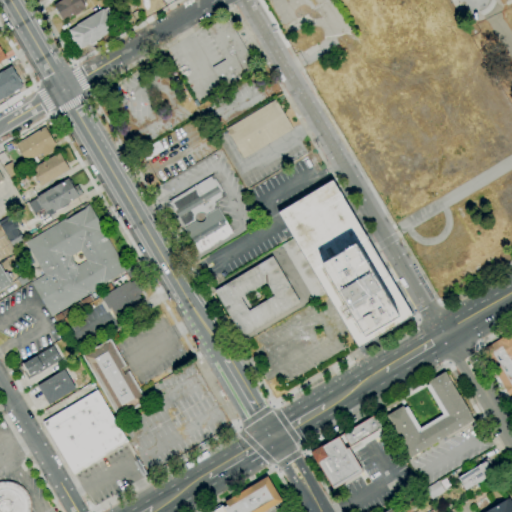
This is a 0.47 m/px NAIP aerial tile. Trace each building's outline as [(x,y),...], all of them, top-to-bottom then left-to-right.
[(62,20),(54,4),(61,0),(84,0),(86,2),(84,4),(86,7),(85,8),(85,9),(70,17),(70,16),(62,20)] [(88,44),(79,50),(75,43),(74,44),(71,38),(72,37),(68,31),(77,26),(76,25),(103,9),(103,10),(109,7),(116,20),(111,23),(115,29),(95,40),(97,43),(93,45),(92,45),(91,45),(90,45),(89,45),(88,44)] [(223,87),(212,68),(225,60),(206,28),(226,16),(257,67),(223,87)] [(0,100),(0,72),(2,71),(2,72),(11,66),(23,87),(14,92),(4,98),(0,100)] [(244,159),(226,129),(275,99),(293,129),(244,159)] [(32,165),(30,160),(26,163),(15,144),(45,127),(56,145),(54,146),(56,150),(43,157),(41,154),(36,157),(38,161),(32,165)] [(41,186),(31,169),(59,152),(69,169),(41,186)] [(10,177),(3,167),(11,162),(18,172),(10,177)] [(205,215),(204,214),(203,213),(202,213),(201,213),(200,213),(199,213),(198,213),(197,213),(197,214),(196,214),(196,215),(195,216),(195,217),(195,218),(195,219),(195,220),(195,221),(184,228),(168,202),(213,175),(225,197),(215,203),(218,208),(205,215)] [(49,216),(44,208),(35,213),(29,202),(36,198),(36,199),(37,199),(37,197),(68,178),(74,187),(77,185),(83,194),(79,196),(79,197),(55,211),(56,212),(49,216)] [(413,315),(358,348),(326,293),(293,238),(278,213),(332,180),(413,315)] [(51,316),(31,282),(44,275),(25,243),(66,219),(66,220),(85,209),(84,207),(89,204),(104,230),(103,231),(126,270),(102,285),(103,285),(51,316)] [(195,221),(196,222),(197,222),(197,223),(198,223),(199,223),(200,223),(201,223),(202,223),(202,222),(203,222),(204,222),(204,221),(205,220),(205,219),(205,218),(205,217),(205,216),(205,215),(218,208),(233,233),(199,254),(184,228),(195,221)] [(12,246),(0,225),(0,220),(9,215),(24,239),(12,246)] [(293,238),(326,293),(314,300),(281,245),(293,238)] [(4,260),(1,254),(2,254),(0,250),(0,244),(7,240),(15,253),(4,260)] [(242,337),(214,291),(272,256),(300,303),(242,337)] [(0,267),(4,273),(6,272),(12,282),(10,283),(11,284),(0,290),(0,267)] [(116,317),(110,308),(108,309),(101,299),(104,297),(103,296),(129,280),(130,283),(134,280),(142,293),(139,295),(143,301),(116,317)] [(498,340),(511,332),(511,357),(510,359),(498,340)] [(126,366),(121,369),(124,374),(129,371),(147,401),(118,418),(82,355),(110,339),(126,366)] [(510,359),(511,362),(511,396),(510,398),(481,350),(498,340),(510,359)] [(28,379),(21,367),(22,366),(22,365),(36,356),(44,351),(43,349),(52,344),(60,357),(58,358),(60,360),(28,379)] [(48,405),(37,386),(64,370),(75,389),(48,405)] [(410,458),(385,416),(402,406),(404,409),(407,407),(420,428),(443,415),(425,386),(429,384),(427,382),(444,372),(459,396),(459,395),(470,413),(469,413),(473,420),(410,458)] [(203,400),(195,386),(182,394),(190,408),(203,400)] [(73,473),(43,423),(97,391),(126,441),(73,473)] [(216,423),(208,409),(195,417),(203,431),(216,423)] [(333,489),(317,462),(316,463),(310,452),(321,446),(322,447),(338,437),(339,438),(343,435),(342,434),(376,414),(383,427),(348,448),(362,472),(333,489)] [(466,490),(458,478),(485,461),(493,473),(466,490)] [(225,511),(223,508),(227,506),(225,502),(267,476),(282,502),(264,511),(225,511)] [(17,483),(17,484),(18,484),(19,484),(19,485),(20,485),(20,486),(21,486),(22,487),(23,487),(23,488),(24,488),(24,489),(25,490),(26,491),(27,492),(27,493),(28,494),(28,495),(29,495),(29,496),(29,497),(30,498),(30,499),(30,500),(31,501),(31,502),(31,503),(31,504),(31,505),(31,506),(31,507),(31,508),(31,509),(31,510),(31,511),(0,511),(0,481),(1,481),(2,481),(3,481),(4,481),(5,481),(6,481),(7,481),(8,481),(9,481),(10,481),(11,481),(12,482),(13,482),(14,482),(15,482),(15,483),(16,483),(17,483)] [(432,500),(425,489),(437,481),(444,492),(432,500)] [(484,511),(509,498),(511,503),(511,511),(484,511)]
